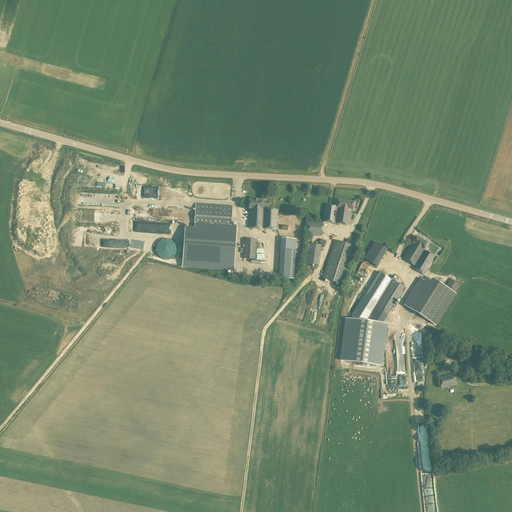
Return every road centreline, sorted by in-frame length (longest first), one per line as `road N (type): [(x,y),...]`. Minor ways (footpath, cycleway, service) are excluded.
road 1 (tertiary): [(511,222),(361,181),(166,168),(0,122)]
road 2 (track): [(144,255),(0,429)]
road 3 (track): [(241,511),(261,341)]
